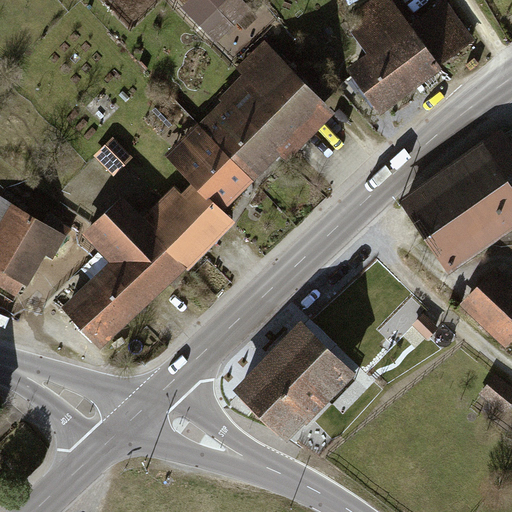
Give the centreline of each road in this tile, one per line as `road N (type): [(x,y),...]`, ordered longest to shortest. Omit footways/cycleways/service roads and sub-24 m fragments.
road 1 (secondary): [(511,78),(444,128),(134,419)]
road 2 (primary): [(134,419),(247,458),(351,511)]
road 3 (unknown): [(351,215),(511,366)]
road 4 (primary): [(134,419),(0,365)]
road 5 (secondary): [(134,419),(38,511)]
